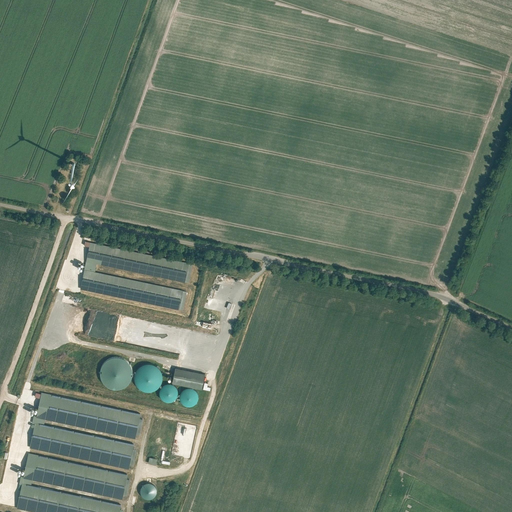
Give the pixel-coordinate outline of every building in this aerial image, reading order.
[(187,261),(86,240),(76,285),(178,307),(182,288),(91,269),(93,260),(183,280),(187,261)] [(123,359),(118,356),(113,355),(108,355),(103,357),(98,362),(96,367),(96,372),(98,378),(100,381),(104,384),(108,386),(113,386),(116,385),(121,383),(125,379),(127,374),(127,366),(123,359)] [(151,363),(144,361),(139,362),(135,364),(131,369),(130,374),(131,379),(133,383),(136,386),(140,388),(145,388),(148,388),(152,385),(155,383),(157,378),(157,372),(154,366),(151,363)] [(200,370),(171,364),(169,378),(198,384),(200,370)] [(172,385),(170,382),(167,381),(163,381),(160,382),(158,384),(156,386),(156,388),(156,391),(157,394),(159,396),(162,398),(165,398),(168,398),(171,396),(173,393),(174,391),(173,388),(172,385)] [(191,389),(188,386),(185,385),(182,385),(180,386),(177,388),(176,390),(175,392),(175,395),(177,398),(179,400),(181,401),(184,402),(186,401),(190,399),(192,397),(192,395),(192,392),(191,389)] [(142,412),(44,391),(39,415),(136,438),(142,412)] [(139,443),(36,422),(31,445),(133,468),(139,443)] [(132,473),(29,449),(25,477),(125,497),(132,473)] [(157,465),(158,459),(150,457),(149,463),(157,465)] [(120,511),(123,502),(23,482),(18,507),(40,511),(120,511)] [(157,497),(156,483),(143,484),(144,498),(157,497)]
